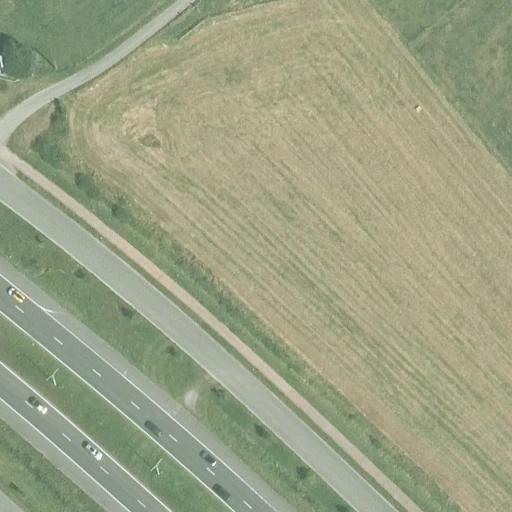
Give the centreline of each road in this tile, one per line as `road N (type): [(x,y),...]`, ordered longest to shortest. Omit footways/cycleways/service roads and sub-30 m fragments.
road 1 (unclassified): [(374,511),(146,298),(0,183)]
road 2 (trunk): [(258,511),(0,291)]
road 3 (unclassified): [(0,136),(44,96),(97,70),(189,0)]
road 4 (trunk): [(0,377),(154,511)]
